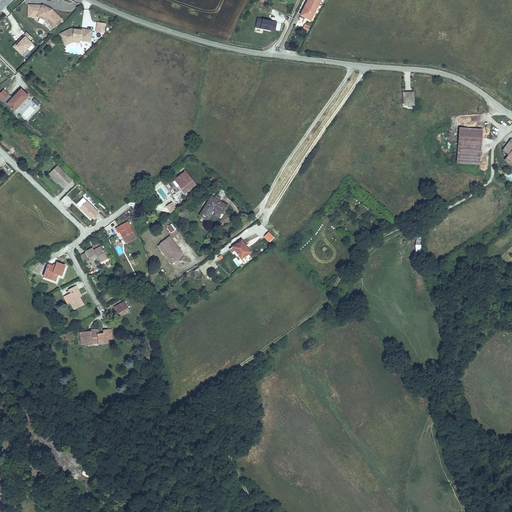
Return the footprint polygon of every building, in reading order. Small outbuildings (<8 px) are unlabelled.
[(311,0),(310,4),(307,3),(301,15),(310,20),(320,0),(311,0)] [(33,4),(33,15),(42,15),(52,20),(59,26),(67,18),(57,9),(47,4),(33,4)] [(52,20),(42,15),(40,21),(49,26),(52,20)] [(276,23),(257,19),(255,28),(275,32),(276,23)] [(65,33),(69,42),(78,38),(85,38),(85,40),(96,41),(97,29),(86,28),(86,29),(75,28),(65,33)] [(30,41),(32,39),(27,33),(12,47),(23,57),(34,46),(30,41)] [(13,98),(3,89),(0,93),(0,99),(15,113),(30,97),(21,89),(13,98)] [(414,106),(413,92),(404,92),(402,93),(403,107),(414,106)] [(38,107),(41,104),(35,99),(32,101),(38,107)] [(480,165),(482,131),(459,129),(457,164),(480,165)] [(56,172),(64,180),(70,186),(77,179),(63,166),(56,172)] [(198,184),(187,171),(184,174),(177,178),(184,186),(183,187),(187,192),(198,184)] [(53,175),(61,183),(64,180),(56,172),(53,175)] [(92,195),(87,189),(81,195),(87,200),(92,195)] [(212,218),(216,209),(218,207),(226,211),(228,212),(231,204),(222,200),(217,197),(218,195),(214,193),(213,194),(204,214),(212,218)] [(165,205),(169,212),(176,208),(172,201),(165,205)] [(193,212),(188,207),(179,214),(183,219),(193,212)] [(101,214),(104,218),(111,213),(109,209),(101,214)] [(123,230),(128,238),(130,241),(140,235),(131,220),(119,227),(121,231),(123,230)] [(166,226),(171,233),(175,229),(170,223),(166,226)] [(124,240),(128,238),(123,230),(121,231),(119,233),(124,240)] [(161,245),(176,263),(189,253),(174,235),(161,245)] [(245,257),(251,253),(255,250),(245,238),(236,245),(245,257)] [(102,258),(103,259),(111,255),(105,245),(98,249),(96,247),(89,251),(94,262),(102,258)] [(172,266),(176,263),(161,245),(157,248),(172,266)] [(226,256),(221,250),(212,258),(217,263),(226,256)] [(251,253),(245,257),(248,261),(254,257),(251,253)] [(53,266),(49,277),(54,278),(54,281),(60,283),(62,276),(65,277),(69,267),(61,264),(59,268),(53,266)] [(198,272),(203,278),(208,275),(203,268),(198,272)] [(54,278),(49,277),(48,281),(62,286),(63,283),(60,283),(54,281),(54,278)] [(75,292),(71,294),(79,309),(88,303),(81,291),(83,290),(80,285),(73,288),(75,292)] [(120,304),(123,311),(132,305),(128,299),(120,304)] [(132,305),(123,311),(125,314),(134,308),(132,305)] [(98,332),(88,333),(88,344),(92,343),(92,344),(99,344),(99,341),(105,341),(105,343),(115,343),(114,339),(118,338),(118,330),(110,330),(111,333),(105,334),(105,330),(98,331),(98,332)]
